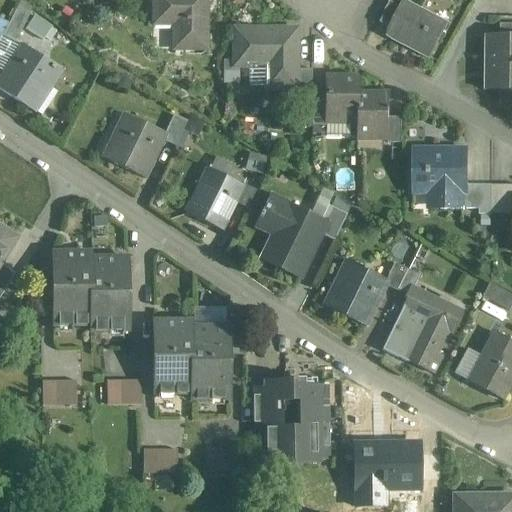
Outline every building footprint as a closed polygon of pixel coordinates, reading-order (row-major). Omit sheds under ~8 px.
[(173,50),(186,50),(187,50),(205,50),(205,0),(152,0),(153,24),(173,24),(173,50)] [(386,38),(390,40),(429,60),(447,25),(403,3),(386,38)] [(389,30),(399,11),(399,10),(390,5),(379,25),(389,30)] [(15,44),(17,41),(27,19),(15,13),(3,38),(15,44)] [(26,31),(52,43),(59,27),(33,15),(26,31)] [(511,38),(511,25),(500,25),(499,37),(499,38),(500,38),(511,38)] [(297,91),(296,75),(296,31),(234,32),(235,69),(267,69),(267,91),(297,91)] [(511,38),(495,38),(495,39),(487,39),(487,64),(511,64),(511,38)] [(60,73),(42,61),(22,48),(0,82),(0,92),(28,111),(44,87),(49,90),(60,73)] [(486,90),(504,90),(505,90),(511,90),(511,64),(489,65),(487,65),(486,90)] [(297,72),(297,90),(297,91),(294,91),(295,95),(311,95),(311,72),(311,71),(297,72)] [(356,120),(356,108),(356,78),(325,78),(325,114),(325,120),(356,120)] [(511,103),(511,90),(499,90),(499,102),(499,104),(511,103)] [(388,95),(377,95),(356,96),(356,137),(388,136),(388,95)] [(324,120),(325,112),(325,111),(324,102),(312,102),(311,125),(312,128),(325,128),(325,120),(324,120)] [(144,181),(150,168),(165,136),(124,116),(115,134),(121,137),(108,163),(144,181)] [(173,117),(168,127),(164,135),(165,136),(163,142),(174,148),(186,124),(173,117)] [(401,118),(389,118),(388,118),(388,136),(387,136),(387,144),(395,144),(401,144),(401,118)] [(413,194),(425,195),(440,195),(440,211),(462,211),(462,195),(466,194),(466,151),(414,151),(413,151),(413,194)] [(242,188),(209,172),(209,171),(207,171),(185,214),(220,232),(221,231),(242,188)] [(235,204),(246,210),(247,210),(257,189),(245,182),(242,187),(243,188),(235,204)] [(467,186),(466,205),(466,210),(478,210),(479,216),(490,216),(491,187),(491,186),(467,186)] [(491,186),(491,200),(491,216),(505,216),(506,187),(506,186),(491,186)] [(334,195),(329,204),(347,213),(351,204),(334,195)] [(326,225),(273,199),(269,198),(262,213),(261,213),(258,219),(258,220),(258,221),(255,227),(273,236),(261,261),(299,280),(326,225)] [(346,217),(329,208),(328,208),(327,207),(320,222),(326,225),(321,236),(333,242),(346,217)] [(0,262),(14,240),(0,231),(0,262)] [(90,328),(90,304),(89,260),(90,259),(90,254),(52,254),(52,288),(52,328),(90,328)] [(127,259),(123,259),(122,259),(89,260),(90,328),(89,328),(89,334),(128,333),(127,259)] [(387,282),(345,262),(323,308),(365,328),(385,286),(387,282)] [(408,271),(395,265),(387,282),(385,286),(398,293),(408,271)] [(0,297),(14,275),(0,266),(0,297)] [(398,293),(408,297),(412,289),(414,289),(420,276),(408,271),(398,293)] [(511,296),(490,285),(484,298),(509,312),(511,306),(511,296)] [(427,318),(406,362),(433,375),(441,358),(435,356),(447,330),(453,333),(463,312),(414,289),(412,289),(408,297),(403,307),(427,318)] [(382,351),(406,362),(427,318),(403,307),(382,351)] [(152,323),(152,364),(152,365),(153,397),(190,396),(190,328),(191,328),(191,323),(190,322),(152,323)] [(228,328),(199,328),(190,329),(191,396),(190,397),(190,402),(229,402),(228,328)] [(511,381),(511,343),(494,334),(468,383),(501,401),(511,381)] [(140,382),(129,382),(128,382),(106,383),(106,407),(140,406),(140,382)] [(75,407),(75,396),(75,395),(75,383),(41,383),(42,407),(75,407)] [(296,384),(286,384),(285,384),(263,385),(263,408),(252,409),(252,456),(259,456),(260,463),(283,463),(282,408),(286,407),(286,398),(296,398),(296,384)] [(321,389),(298,389),(296,389),(297,431),(290,431),(290,465),(316,465),(317,458),(327,458),(326,399),(321,399),(321,389)] [(252,408),(263,408),(262,392),(252,392),(252,408)] [(386,509),(386,491),(419,491),(419,482),(418,456),(418,446),(352,448),(353,491),(355,491),(356,510),(386,509)] [(240,451),(214,451),(206,451),(207,475),(232,475),(241,475),(240,451)] [(176,475),(176,470),(176,452),(142,452),(142,458),(142,476),(176,475)] [(418,456),(419,482),(440,482),(440,455),(418,456)] [(511,511),(511,500),(487,501),(487,499),(455,499),(454,511),(511,511)]
